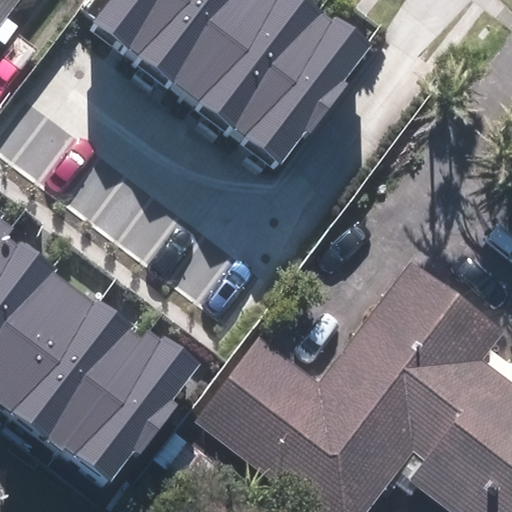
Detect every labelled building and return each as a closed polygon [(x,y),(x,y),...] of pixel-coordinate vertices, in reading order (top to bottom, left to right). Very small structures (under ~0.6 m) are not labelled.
[(0,0),(0,24),(18,0),(0,0)] [(105,0),(84,29),(132,64),(178,0),(105,0)] [(178,0),(132,64),(181,99),(252,0),(178,0)] [(252,0),(181,99),(229,133),(318,10),(303,0),(252,0)] [(229,133),(277,168),(366,45),(318,10),(229,133)] [(435,87),(386,50),(327,129),(376,166),(435,87)] [(0,223),(0,322),(49,256),(1,221),(0,223)] [(0,322),(0,409),(6,414),(96,290),(49,256),(0,322)] [(506,331),(413,263),(321,388),(257,342),(195,427),(312,511),(379,511),(402,481),(445,511),(511,511),(511,385),(482,364),(506,331)] [(6,414),(54,448),(144,324),(96,290),(6,414)] [(54,448),(101,483),(191,358),(144,324),(54,448)] [(215,465),(168,430),(146,458),(194,494),(215,465)] [(0,511),(5,511),(14,440),(0,437),(0,511)]
